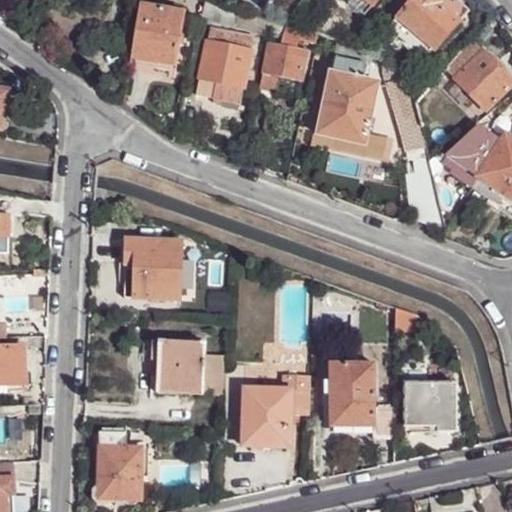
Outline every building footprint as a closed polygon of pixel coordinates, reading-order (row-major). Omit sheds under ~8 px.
[(373,7),(363,0),(352,0),(349,5),(366,16),(373,7)] [(439,4),(441,0),(412,0),(397,19),(425,44),(435,51),(459,22),(439,4)] [(466,16),(448,0),(441,0),(439,4),(459,22),(466,16)] [(237,21),(239,11),(220,6),(216,6),(206,1),(202,21),(236,30),(237,21)] [(45,2),(37,18),(60,29),(69,14),(45,2)] [(140,4),(131,54),(158,58),(157,63),(170,65),(175,67),(185,12),(140,4)] [(237,21),(264,29),(267,20),(239,11),(237,21)] [(60,29),(37,18),(35,16),(28,31),(53,44),(60,29)] [(412,57),(425,44),(397,19),(380,40),(391,49),(396,44),(412,57)] [(267,20),(264,29),(315,44),(317,35),(290,26),(267,20)] [(226,47),(228,32),(210,28),(199,79),(217,83),(243,89),(250,52),(226,47)] [(253,37),(228,32),(226,47),(250,52),(253,37)] [(262,76),(277,79),(301,83),(307,50),(268,44),(262,76)] [(361,75),(366,55),(345,45),(340,44),(332,74),(366,82),(367,76),(361,75)] [(451,76),(455,81),(480,104),(508,76),(479,48),(457,71),(451,76)] [(131,54),(129,64),(156,68),(157,63),(158,58),(131,54)] [(450,65),(432,87),(442,95),(455,81),(451,76),(457,71),(450,65)] [(366,82),(332,74),(330,73),(317,137),(340,142),(343,130),(366,135),(377,84),(366,82)] [(276,86),(277,79),(262,76),(261,84),(276,86)] [(406,138),(422,134),(421,131),(415,107),(403,79),(384,87),(401,139),(406,138)] [(240,100),(243,89),(217,83),(215,94),(240,100)] [(415,107),(421,131),(450,102),(442,95),(432,87),(415,107)] [(477,179),(501,144),(477,129),(446,159),(477,179)] [(363,147),(366,135),(343,130),(340,142),(363,147)] [(413,164),(427,161),(422,134),(406,138),(412,162),(413,164)] [(511,141),(506,138),(505,137),(501,144),(477,179),(504,197),(511,202),(511,141)] [(440,169),(434,159),(427,165),(431,178),(440,169)] [(473,187),(477,179),(446,159),(441,167),(473,187)] [(431,178),(427,165),(427,161),(413,164),(412,162),(407,162),(410,219),(430,227),(443,232),(431,178)] [(504,197),(477,179),(473,187),(499,205),(504,197)] [(465,251),(486,260),(491,248),(470,239),(465,251)] [(134,276),(134,300),(179,302),(181,244),(126,242),(125,265),(135,266),(134,276)] [(124,300),(134,300),(134,276),(125,276),(124,290),(124,300)] [(404,323),(404,315),(395,312),(395,322),(404,323)] [(184,336),(183,344),(205,345),(205,338),(184,336)] [(205,345),(183,344),(158,342),(157,359),(156,395),(158,395),(157,392),(177,394),(177,390),(200,391),(202,392),(204,359),(205,345)] [(20,347),(0,348),(0,387),(23,387),(20,347)] [(224,360),(204,359),(202,392),(202,398),(222,398),(224,360)] [(374,430),(374,410),(374,367),(329,366),(330,431),(373,430),(374,430)] [(309,417),(310,374),(291,373),(290,393),(289,417),(309,417)] [(437,430),(455,429),(455,387),(405,387),(405,430),(410,430),(437,430)] [(290,393),(284,393),(244,392),(242,448),(288,449),(289,417),(290,393)] [(394,440),(394,410),(374,410),(374,430),(373,430),(373,440),(394,440)] [(126,436),(101,435),(99,501),(141,503),(142,451),(126,450),(126,436)] [(0,511),(7,511),(7,498),(14,498),(13,463),(0,463),(0,511)]
